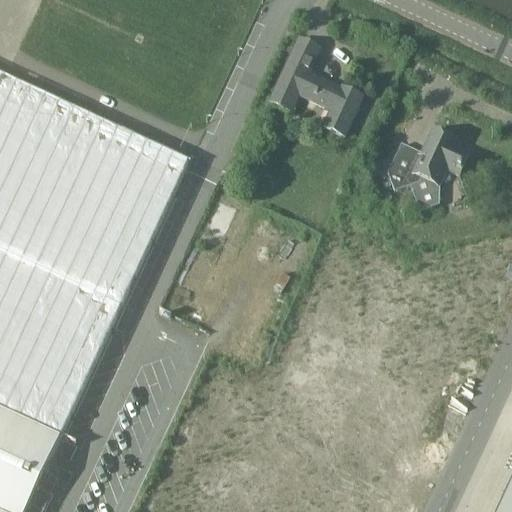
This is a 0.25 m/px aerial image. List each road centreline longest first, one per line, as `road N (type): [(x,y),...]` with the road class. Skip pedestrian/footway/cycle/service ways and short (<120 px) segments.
road 1 (unknown): [(0,39),(221,149)]
road 2 (unclassified): [(511,54),(395,0)]
